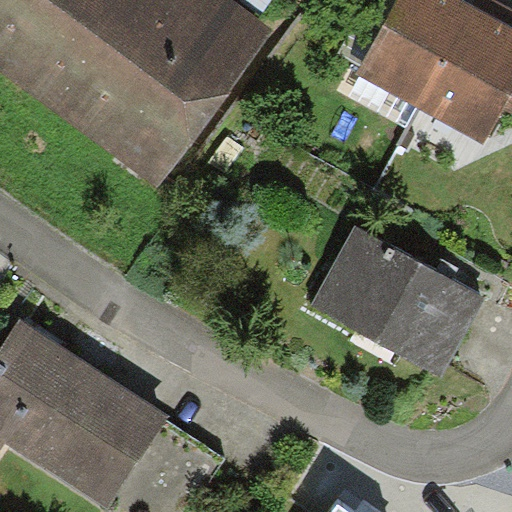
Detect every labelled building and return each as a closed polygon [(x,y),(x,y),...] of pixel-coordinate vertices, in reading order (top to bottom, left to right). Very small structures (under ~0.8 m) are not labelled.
[(227,0),(0,0),(0,69),(159,188),(274,34),(256,21),(227,0)] [(227,0),(256,21),(271,0),(227,0)] [(458,0),(401,0),(359,78),(485,146),(505,110),(511,113),(511,29),(493,19),(458,0)] [(445,277),(354,226),(307,310),(442,384),(488,300),(445,277)] [(0,285),(19,259),(0,245),(0,285)] [(52,341),(22,321),(0,353),(0,454),(6,446),(107,511),(169,418),(52,341)] [(222,490),(221,442),(187,442),(188,490),(222,490)]
